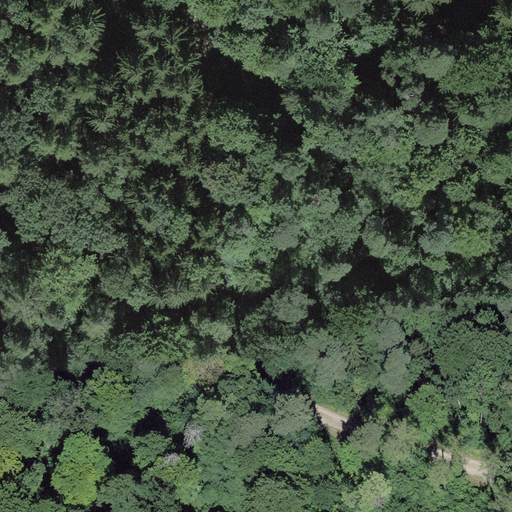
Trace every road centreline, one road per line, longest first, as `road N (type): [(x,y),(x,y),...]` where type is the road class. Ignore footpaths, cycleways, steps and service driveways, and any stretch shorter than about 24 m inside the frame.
road 1 (track): [(0,194),(202,351),(281,398),(511,477)]
road 2 (track): [(281,398),(245,335),(227,270),(200,0)]
